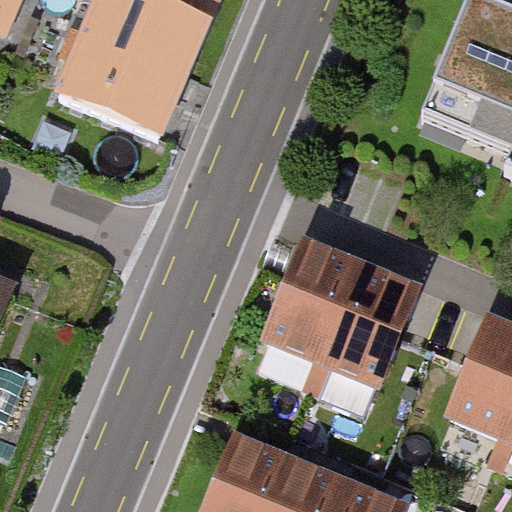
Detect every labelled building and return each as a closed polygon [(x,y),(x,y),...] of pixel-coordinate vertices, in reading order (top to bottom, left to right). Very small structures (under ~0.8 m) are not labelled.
[(0,0),(0,21),(12,26),(22,0),(0,0)] [(221,0),(113,0),(69,108),(161,146),(221,0)] [(511,0),(494,0),(441,129),(511,158),(511,0)] [(309,255),(271,346),(380,391),(418,300),(309,255)] [(0,281),(0,358),(26,292),(0,281)] [(511,338),(493,330),(454,423),(511,446),(511,338)] [(390,511),(239,449),(213,511),(390,511)]
